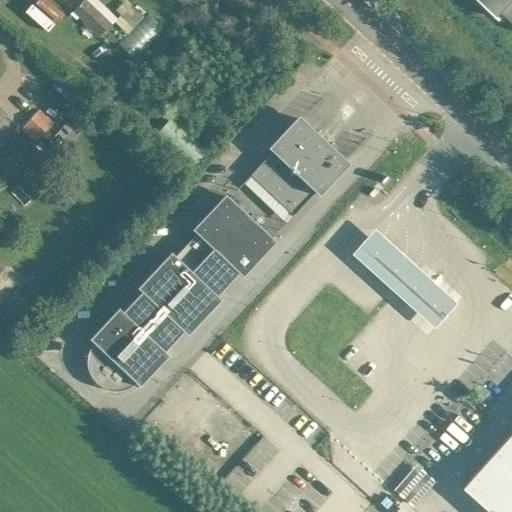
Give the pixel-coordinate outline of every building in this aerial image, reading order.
[(111,23),(86,0),(82,0),(71,11),(98,37),(111,23)] [(511,0),(479,0),(498,17),(502,12),(511,21),(511,0)] [(131,4),(120,16),(132,28),(144,16),(131,4)] [(60,114),(45,101),(20,129),(35,142),(60,114)] [(319,197),(349,164),(298,116),(267,149),(271,152),(250,175),(293,216),(314,193),(319,197)] [(372,197),(377,191),(374,188),(369,194),(372,197)] [(86,355),(85,362),(86,369),(89,375),(92,381),(97,386),(103,389),(110,391),(117,392),(124,390),(130,388),(135,384),(139,387),(169,356),(161,348),(179,329),(187,336),(221,300),(214,293),(215,291),(225,280),(227,278),(234,271),(242,278),(276,242),(272,238),(229,197),(229,198),(225,194),(191,230),(195,234),(174,256),(170,252),(136,288),(140,292),(122,312),(118,308),(89,339),(92,343),(89,349),(86,355)] [(456,303),(373,230),(351,254),(433,327),(456,303)] [(511,511),(511,434),(462,490),(486,511),(511,511)] [(415,482),(438,461),(424,445),(401,466),(415,482)]
